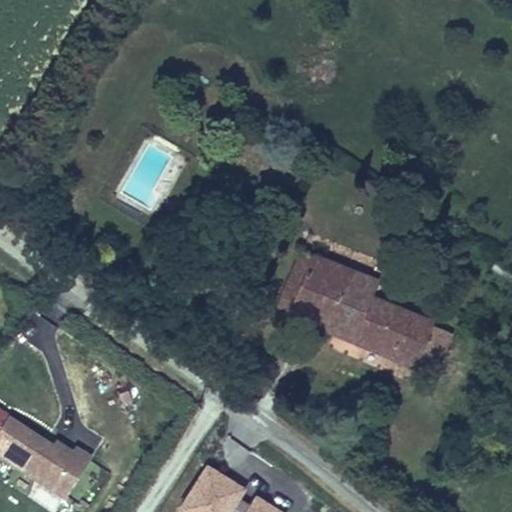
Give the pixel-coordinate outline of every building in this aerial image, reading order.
[(275,305),(286,309),(310,252),(299,248),(275,305)] [(433,327),(435,323),(370,296),(376,280),(310,252),(286,309),(283,317),(414,372),(416,368),(433,327)] [(453,335),(433,327),(416,368),(436,376),(453,335)] [(0,460),(64,502),(92,459),(75,448),(72,452),(55,441),(52,445),(7,416),(0,427),(0,460)] [(274,511),(254,499),(248,507),(239,501),(244,492),(205,467),(177,509),(180,511),(274,511)]
